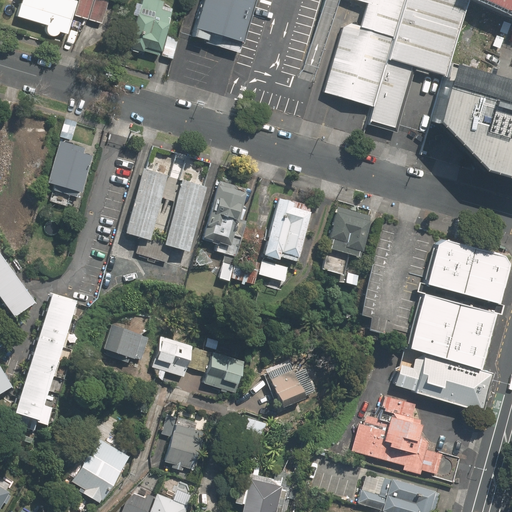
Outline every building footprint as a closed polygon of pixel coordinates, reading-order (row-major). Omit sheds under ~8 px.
[(48,29),(50,33),(54,35),(59,33),(59,31),(68,33),(77,0),(21,0),(17,15),(48,25),(48,28),(48,29)] [(93,0),(79,0),(75,15),(88,19),(93,0)] [(94,0),(89,20),(102,23),(108,0),(94,0)] [(134,13),(138,14),(130,41),(129,46),(131,47),(131,49),(134,51),(138,51),(139,49),(144,51),(143,51),(159,55),(160,50),(162,50),(170,23),(169,22),(172,8),(162,6),(164,0),(162,0),(142,0),(142,1),(141,3),(136,2),(134,13)] [(253,0),(201,0),(193,29),(240,43),(253,0)] [(356,27),(390,37),(401,0),(353,0),(363,3),(356,27)] [(401,0),(391,37),(384,59),(442,76),(462,5),(455,3),(449,0),(401,0)] [(511,0),(456,0),(494,17),(511,22),(511,0)] [(369,107),(390,37),(347,24),(340,27),(320,93),(369,107)] [(178,39),(168,36),(161,55),(172,59),(178,39)] [(511,180),(511,73),(451,55),(424,154),(511,180)] [(387,61),(373,109),(369,122),(393,130),(412,68),(387,61)] [(417,93),(409,91),(403,110),(412,113),(417,93)] [(64,119),(59,137),(70,141),(76,123),(64,119)] [(79,193),(90,157),(81,154),(83,149),(58,141),(45,183),(52,185),(50,190),(51,190),(48,202),(65,207),(69,196),(75,197),(76,192),(79,193)] [(141,167),(121,232),(144,240),(165,175),(141,167)] [(160,243),(184,251),(204,187),(181,180),(160,243)] [(248,188),(219,180),(203,236),(232,244),(248,188)] [(312,205),(278,197),(264,252),(298,261),(312,205)] [(371,215),(361,213),(338,206),(321,269),(344,275),(350,254),(360,256),(371,215)] [(425,282),(494,302),(505,263),(501,256),(443,240),(435,245),(425,282)] [(235,257),(225,254),(223,260),(233,263),(235,257)] [(0,297),(13,316),(33,302),(0,256),(0,297)] [(262,260),(258,273),(284,280),(288,267),(262,260)] [(229,280),(233,264),(223,262),(219,277),(229,280)] [(253,284),(257,270),(235,263),(231,277),(253,284)] [(349,272),(346,282),(356,284),(358,275),(349,272)] [(422,292),(406,347),(475,367),(491,312),(422,292)] [(34,429),(38,419),(35,419),(73,300),(51,293),(13,411),(15,412),(12,422),(34,429)] [(137,336),(109,326),(100,350),(128,360),(129,358),(138,362),(146,339),(137,336)] [(192,370),(198,350),(157,338),(148,368),(179,377),(182,367),(192,370)] [(407,350),(397,385),(482,410),(493,374),(407,350)] [(211,356),(202,382),(236,393),(244,363),(211,356)] [(262,377),(275,412),(298,404),(285,369),(262,377)] [(0,372),(0,391),(8,387),(0,372)] [(428,441),(420,433),(423,422),(419,421),(420,418),(411,415),(415,402),(384,394),(377,417),(365,414),(363,423),(358,422),(355,434),(351,449),(403,463),(401,468),(420,473),(421,468),(437,473),(442,453),(426,448),(428,441)] [(189,473),(201,434),(171,426),(173,419),(164,416),(158,437),(168,440),(161,464),(170,467),(168,470),(180,474),(181,470),(189,473)] [(86,455),(95,440),(85,432),(75,446),(86,455)] [(86,455),(67,483),(77,489),(75,492),(95,505),(125,458),(95,439),(95,440),(86,455)] [(286,511),(290,498),(296,500),(298,490),(293,489),(297,475),(275,470),(273,479),(271,478),(248,472),(245,484),(239,482),(234,500),(244,502),(241,511),(286,511)] [(435,489),(391,476),(390,478),(383,476),(378,493),(361,488),(357,502),(387,510),(392,511),(433,511),(439,492),(434,490),(435,489)] [(184,511),(187,508),(154,494),(146,511),(142,511),(123,504),(119,511),(184,511)]
